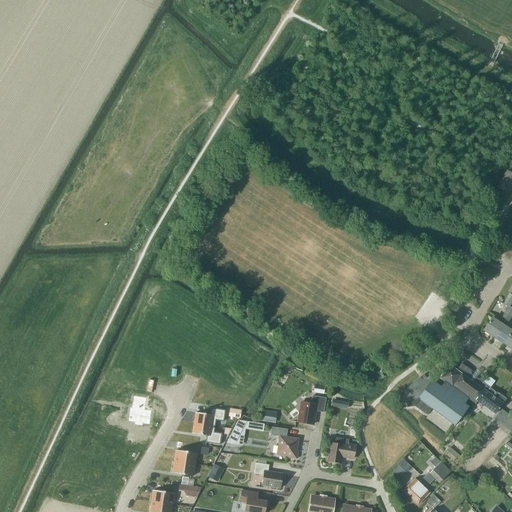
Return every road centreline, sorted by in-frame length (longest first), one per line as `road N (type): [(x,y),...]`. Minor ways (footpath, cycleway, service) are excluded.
road 1 (residential): [(122,511),(190,378)]
road 2 (residential): [(511,364),(468,335),(508,267)]
